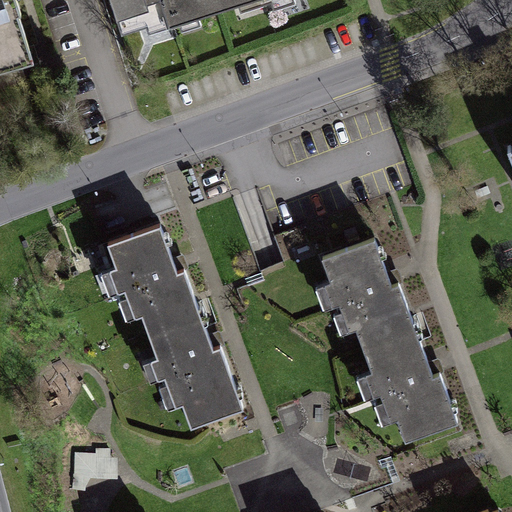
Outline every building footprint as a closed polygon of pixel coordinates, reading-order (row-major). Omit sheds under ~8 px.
[(0,0),(0,71),(34,60),(14,0),(0,0)] [(108,0),(122,36),(144,28),(147,37),(235,6),(239,15),(282,0),(108,0)] [(142,312),(150,334),(202,315),(184,267),(177,270),(175,263),(160,223),(108,242),(116,265),(102,270),(111,294),(125,288),(126,292),(119,294),(128,317),(142,312)] [(356,325),(364,346),(416,327),(397,277),(391,280),(386,266),(373,234),(321,253),(330,277),(316,283),(324,305),(339,299),(342,307),(335,310),(342,330),(356,325)] [(210,338),(202,315),(150,334),(158,355),(143,360),(151,380),(162,376),(164,382),(160,384),(168,407),(183,402),(191,424),(243,405),(220,343),(213,346),(210,338)] [(427,356),(416,327),(364,346),(372,368),(357,374),(365,395),(380,390),(383,397),(375,400),(383,420),(397,415),(405,437),(458,418),(439,369),(432,371),(427,356)] [(118,477),(117,456),(110,456),(111,448),(96,447),(96,452),(74,451),(72,488),(86,489),(86,485),(91,476),(118,477)]
